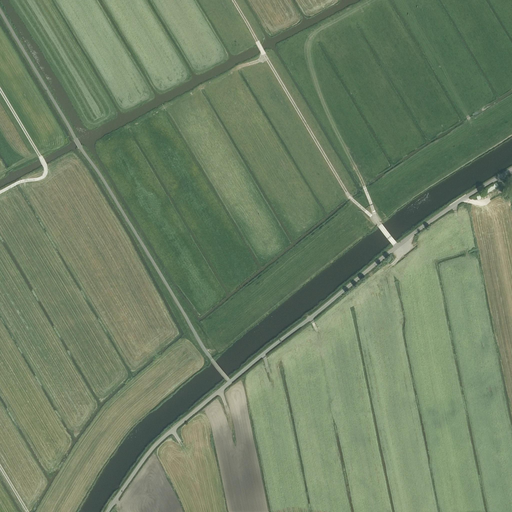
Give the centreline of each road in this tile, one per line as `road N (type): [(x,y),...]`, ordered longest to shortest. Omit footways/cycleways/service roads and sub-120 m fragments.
road 1 (track): [(233,0),(346,192)]
road 2 (track): [(0,89),(45,166),(42,177),(0,191)]
